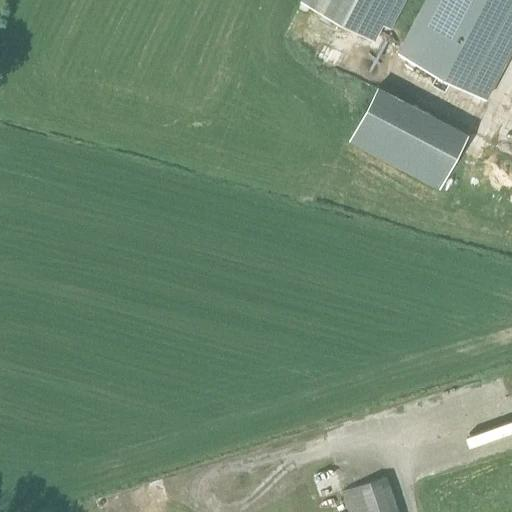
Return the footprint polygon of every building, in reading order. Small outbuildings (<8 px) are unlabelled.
[(383,0),(316,0),(316,1),(368,29),(383,0)] [(511,0),(428,0),(404,47),(480,86),(511,26),(511,0)] [(378,87),(349,143),(438,188),(466,133),(378,87)] [(260,511),(281,496),(274,487),(241,511),(260,511)] [(312,497),(317,511),(322,511),(336,507),(330,491),(312,497)]
